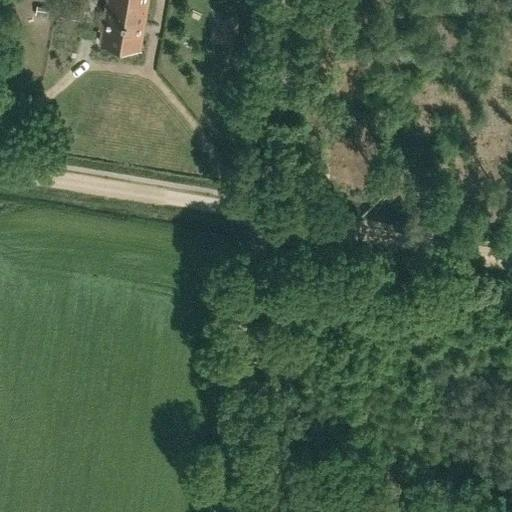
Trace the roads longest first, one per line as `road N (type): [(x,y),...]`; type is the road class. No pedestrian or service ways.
road 1 (track): [(0,170),(511,256)]
road 2 (unclassified): [(214,511),(296,0)]
